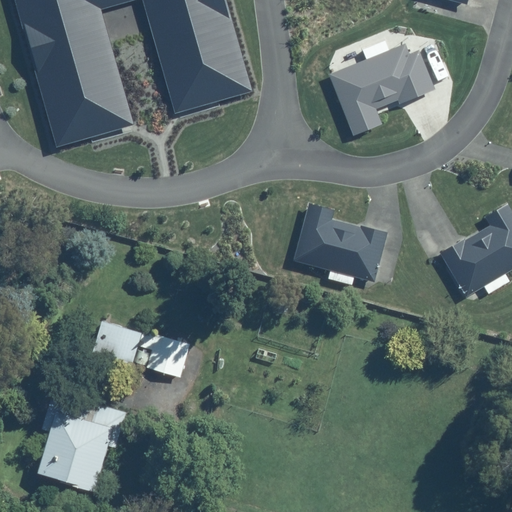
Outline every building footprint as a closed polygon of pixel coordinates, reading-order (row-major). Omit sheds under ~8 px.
[(15,0),(57,147),(136,124),(103,8),(131,0),(144,0),(177,114),(256,91),(230,0),(15,0)] [(366,58),(328,74),(353,136),(384,124),(380,115),(392,110),(389,102),(397,98),(400,105),(436,90),(420,51),(410,55),(405,44),(387,52),(382,41),(363,49),(366,58)] [(337,208),(307,200),(291,260),(328,269),(326,277),(353,284),(356,276),(374,281),(387,232),(335,218),(337,208)] [(511,265),(511,208),(507,200),(484,214),(491,226),(469,240),(465,234),(435,252),(462,296),(482,283),(488,294),(510,281),(504,271),(511,265)] [(144,332),(102,320),(92,354),(133,366),(144,332)] [(190,342),(155,332),(153,336),(145,334),(136,366),(179,378),(190,342)] [(40,430),(49,432),(39,470),(71,479),(70,485),(100,492),(122,407),(89,398),(87,407),(48,397),(40,430)]
